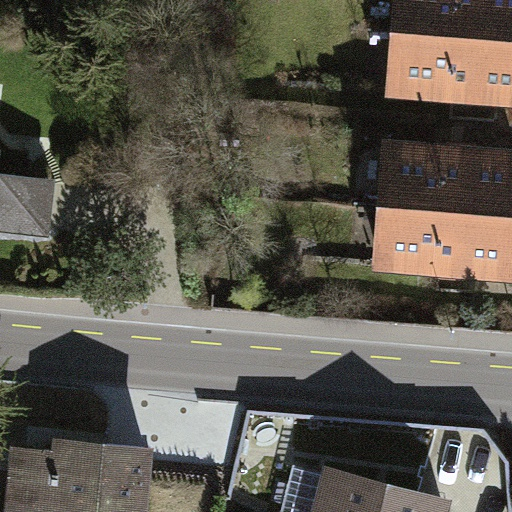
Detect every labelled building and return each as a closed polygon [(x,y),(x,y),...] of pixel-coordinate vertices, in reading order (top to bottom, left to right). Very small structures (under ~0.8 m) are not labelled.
[(511,0),(399,0),(394,102),(511,108),(511,0)] [(511,155),(388,146),(378,272),(511,282),(511,155)] [(0,241),(51,245),(56,178),(0,174),(0,241)] [(54,450),(11,446),(5,511),(147,511),(153,442),(55,434),(54,450)] [(447,511),(449,506),(328,480),(321,511),(447,511)]
